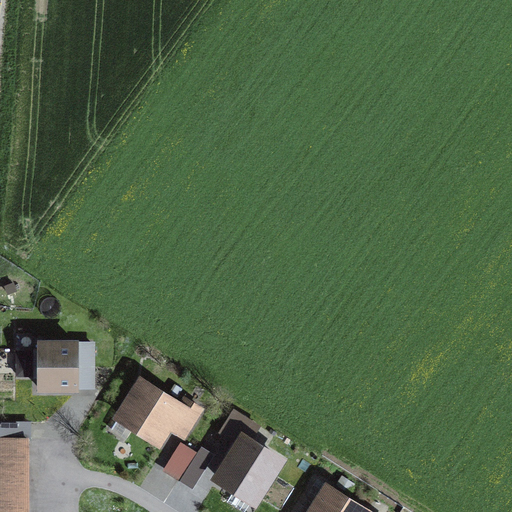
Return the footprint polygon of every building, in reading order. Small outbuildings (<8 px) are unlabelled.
[(39,388),(77,389),(77,343),(39,343),(39,388)] [(200,408),(184,398),(179,407),(140,383),(120,415),(159,440),(169,424),(185,434),(200,408)] [(256,424),(234,411),(220,432),(239,443),(217,477),(254,500),(279,460),(246,439),(256,424)] [(0,417),(0,431),(26,431),(26,416),(0,417)] [(0,438),(0,453),(27,453),(27,438),(0,438)] [(203,450),(182,484),(194,492),(216,458),(203,450)] [(0,453),(0,468),(27,468),(27,453),(0,453)] [(0,468),(0,483),(27,483),(27,468),(0,468)] [(0,483),(0,498),(27,498),(27,483),(0,483)] [(366,511),(328,487),(311,511),(366,511)] [(0,498),(0,511),(26,511),(27,498),(0,498)]
